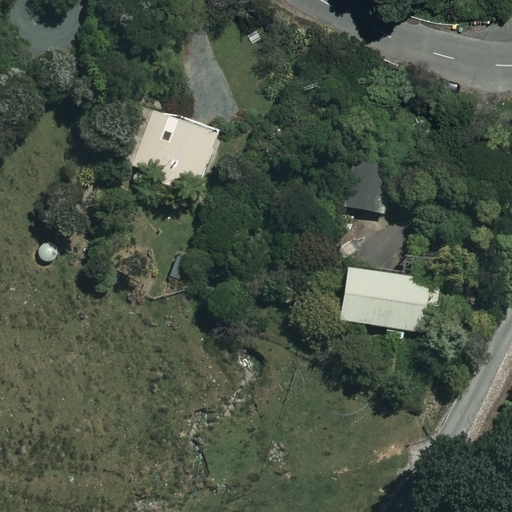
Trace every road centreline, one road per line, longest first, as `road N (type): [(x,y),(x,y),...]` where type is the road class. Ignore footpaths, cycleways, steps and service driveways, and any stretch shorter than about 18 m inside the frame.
road 1 (unclassified): [(321,0),(441,55),(511,65)]
road 2 (track): [(511,331),(455,447),(450,511)]
